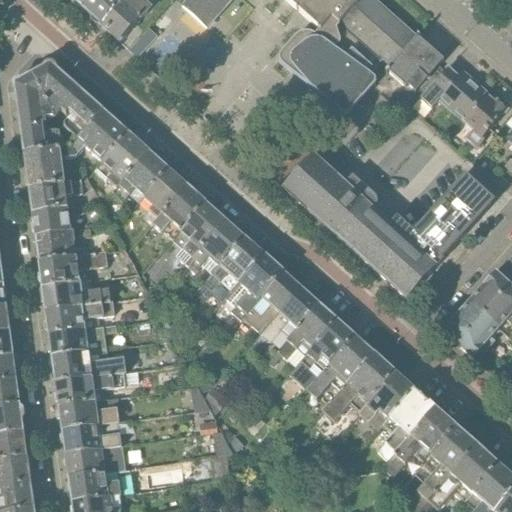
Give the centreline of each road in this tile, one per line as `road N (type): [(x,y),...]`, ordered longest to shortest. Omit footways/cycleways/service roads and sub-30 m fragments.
road 1 (residential): [(409,339),(316,254),(285,245),(42,26)]
road 2 (residential): [(57,511),(0,165),(0,92)]
road 3 (residential): [(409,339),(511,224)]
road 4 (residential): [(511,432),(409,339)]
